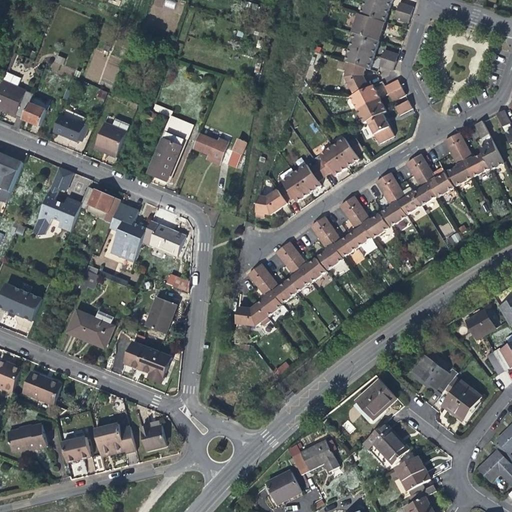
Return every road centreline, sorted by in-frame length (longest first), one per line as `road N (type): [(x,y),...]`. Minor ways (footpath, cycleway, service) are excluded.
road 1 (residential): [(219,430),(190,389),(206,246),(200,212),(0,129)]
road 2 (tertiary): [(258,448),(391,331),(511,260)]
road 3 (residential): [(0,336),(170,405),(206,442)]
road 4 (residential): [(244,237),(259,243),(289,233),(434,133)]
road 5 (residential): [(208,458),(0,508)]
road 6 (residential): [(425,0),(402,69),(434,133)]
